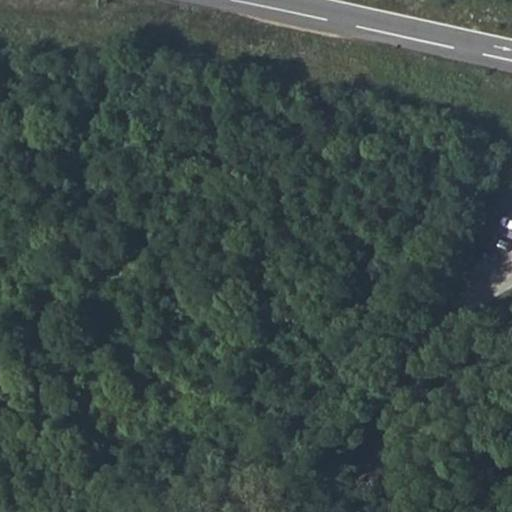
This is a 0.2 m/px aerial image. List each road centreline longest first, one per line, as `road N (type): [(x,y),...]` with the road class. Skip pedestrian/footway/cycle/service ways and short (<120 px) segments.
road 1 (unclassified): [(331,511),(468,305),(511,277)]
road 2 (trunk): [(272,0),(511,51)]
